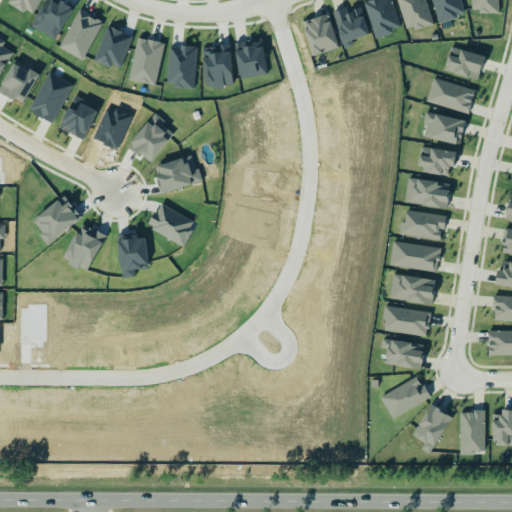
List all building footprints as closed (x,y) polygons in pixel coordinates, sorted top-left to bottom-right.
[(10,0),(9,4),(34,15),(41,0),(10,0)] [(401,29),(392,0),(370,0),(364,2),(375,37),(401,29)] [(397,0),(407,31),(433,23),(426,0),(397,0)] [(432,0),(437,22),(464,16),(460,0),(432,0)] [(471,0),(471,12),(499,11),(498,0),(471,0)] [(333,13),(344,49),(353,46),(351,40),(369,34),(360,5),(333,13)] [(103,21),(79,8),(59,48),(83,60),(103,21)] [(339,47),(328,13),(302,22),(313,56),(339,47)] [(94,59),(119,69),(133,35),(108,25),(94,59)] [(128,79),(155,85),(165,43),(138,37),(128,79)] [(0,74),(11,51),(2,46),(5,40),(0,38),(0,74)] [(239,77),(266,75),(263,39),(237,41),(239,77)] [(196,46),(169,45),(168,86),(195,87),(196,46)] [(231,45),(203,46),(205,85),(213,85),(213,87),(232,86),(231,45)] [(484,54),(449,47),(444,72),(480,79),(484,54)] [(0,91),(23,103),(38,73),(14,61),(0,88),(0,91)] [(54,123),(72,83),(47,71),(29,111),(54,123)] [(469,113),(475,90),(433,77),(426,101),(469,113)] [(460,144),(465,121),(426,111),(423,122),(433,124),(430,137),(460,144)] [(162,124),(165,120),(155,112),(130,144),(151,162),(174,133),(162,124)] [(418,165),(429,166),(428,173),(448,175),(449,165),(456,165),(457,150),(420,147),(418,165)] [(404,201),(446,208),(451,184),(408,176),(404,201)] [(446,215),(406,210),(405,221),(400,221),(399,234),(440,239),(441,229),(444,229),(446,215)] [(511,229),(504,229),(501,253),(511,253),(511,229)] [(389,265),(437,272),(440,247),(393,241),(389,265)] [(496,285),(511,286),(511,262),(504,261),(503,270),(497,270),(496,285)] [(390,299),(433,303),(435,278),(393,274),(390,299)] [(494,320),(511,320),(511,296),(494,296),(494,320)] [(431,312),(384,305),(382,320),(386,320),(384,330),(427,336),(431,312)] [(511,354),(511,330),(489,330),(488,354),(511,354)] [(387,349),(385,364),(421,368),(424,344),(382,339),(381,348),(387,349)] [(380,396),(392,418),(430,397),(418,375),(380,396)] [(432,454),(451,415),(430,404),(414,437),(425,442),(421,449),(432,454)] [(511,409),(500,409),(500,420),(492,420),(492,435),(498,435),(498,445),(511,445),(511,409)] [(484,451),(485,411),(460,411),(459,454),(472,454),(473,450),(484,451)]
